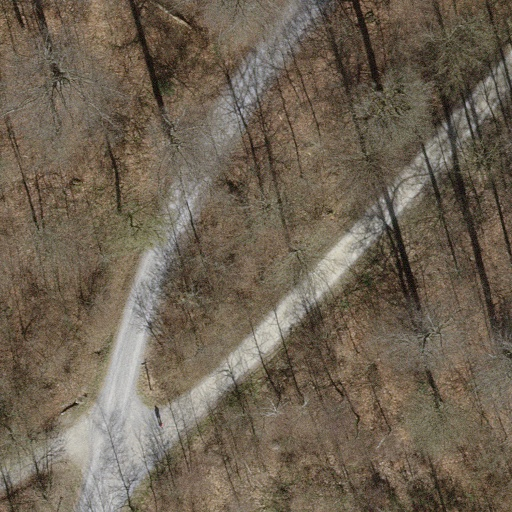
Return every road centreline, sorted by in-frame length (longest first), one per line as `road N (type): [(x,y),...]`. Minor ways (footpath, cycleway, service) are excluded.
road 1 (track): [(511,58),(285,300),(112,461)]
road 2 (track): [(112,461),(107,390),(183,170),(310,0)]
road 3 (track): [(0,482),(51,452),(112,461)]
